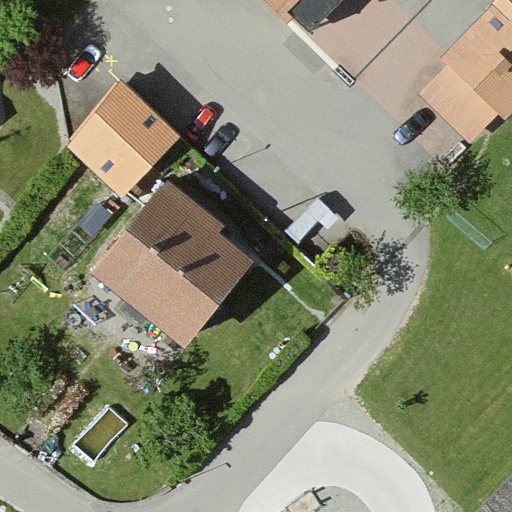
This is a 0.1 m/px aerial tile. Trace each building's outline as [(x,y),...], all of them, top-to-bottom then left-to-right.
[(308,0),(260,0),(286,24),(308,0)] [(511,122),(511,0),(508,0),(441,68),(450,77),(429,99),(469,139),(491,117),(504,131),(511,122)] [(127,93),(70,153),(124,204),(181,144),(127,93)] [(219,232),(164,186),(87,280),(186,361),(255,277),(215,244),(219,232)] [(511,511),(511,491),(491,511),(511,511)]
